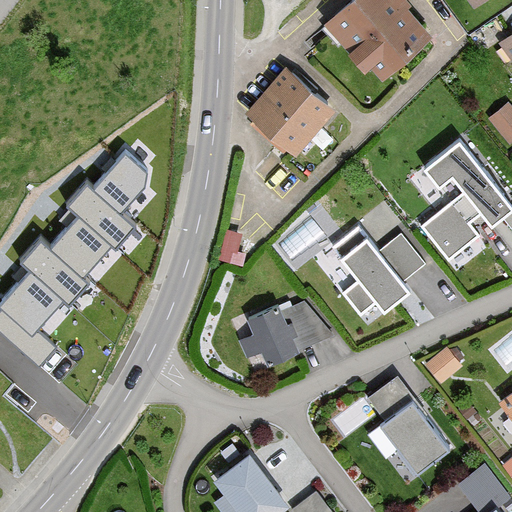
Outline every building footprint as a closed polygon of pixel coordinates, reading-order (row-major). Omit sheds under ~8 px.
[(429,35),(400,0),(349,0),(323,24),(381,81),(429,35)] [(486,0),(460,0),(469,14),(486,0)] [(511,32),(493,46),(511,71),(511,32)] [(329,112),(279,68),(245,114),(291,156),(329,112)] [(511,106),(508,102),(488,118),(510,145),(511,144),(511,106)] [(511,204),(459,138),(428,162),(441,178),(452,169),(467,188),(424,222),(449,254),(477,232),(468,220),(483,208),(492,220),(511,204)] [(0,305),(0,309),(32,337),(62,303),(69,309),(90,284),(84,280),(111,248),(116,252),(137,228),(121,214),(144,189),(147,174),(125,155),(93,191),(86,185),(66,208),(77,218),(49,251),(40,243),(20,265),(29,272),(0,305)] [(408,286),(359,224),(335,243),(361,277),(345,290),(361,310),(378,296),(384,305),(408,286)] [(243,234),(226,230),(219,260),(235,264),(243,234)] [(293,348),(273,305),(234,327),(242,354),(268,364),(293,348)] [(459,365),(443,350),(422,364),(437,383),(459,365)] [(444,448),(393,377),(362,399),(412,473),(444,448)] [(511,386),(496,399),(511,421),(511,386)] [(247,452),(209,479),(234,511),(278,511),(288,504),(247,452)] [(482,464),(454,481),(475,511),(491,511),(505,502),(482,464)] [(296,511),(337,511),(316,484),(290,503),(296,511)]
